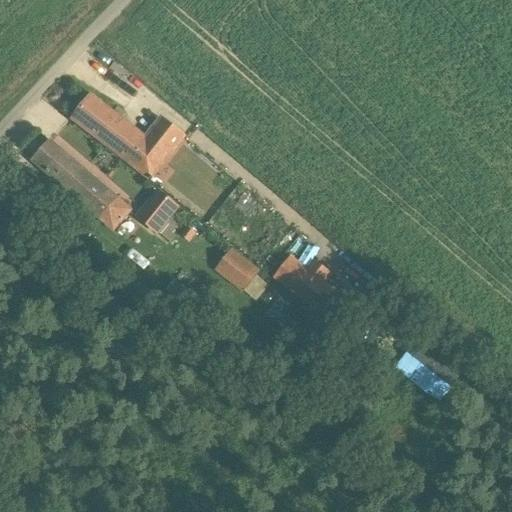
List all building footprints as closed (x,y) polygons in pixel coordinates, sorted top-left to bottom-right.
[(160,119),(145,139),(92,98),(74,121),(151,182),(184,138),(160,119)] [(103,220),(115,230),(132,211),(52,143),(34,163),(102,220),(103,220)] [(180,208),(158,190),(136,219),(158,236),(180,208)] [(188,229),(182,237),(189,243),(195,235),(188,229)] [(247,291),(262,271),(233,249),(218,268),(216,272),(245,294),(247,291)] [(289,258),(272,280),(316,315),(333,293),(324,285),(331,277),(312,262),(305,271),(289,258)] [(274,299),(267,292),(260,300),(268,306),(274,299)] [(415,342),(396,368),(441,401),(460,376),(415,342)]
